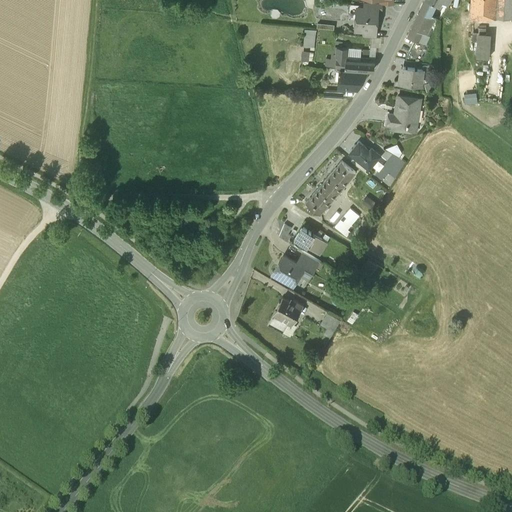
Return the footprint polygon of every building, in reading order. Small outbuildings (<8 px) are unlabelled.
[(436,3),(428,0),(424,0),(419,10),(430,15),(436,3)] [(511,0),(471,0),(471,13),(471,15),(511,16),(511,0)] [(379,2),(364,1),(363,8),(377,9),(377,10),(381,10),(382,3),(379,2)] [(363,8),(357,7),(356,18),(354,20),(353,24),(355,26),(355,28),(364,29),(376,30),(376,29),(377,10),(377,9),(363,8)] [(430,15),(419,10),(407,35),(417,40),(419,41),(430,15)] [(430,15),(419,41),(424,43),(428,36),(426,35),(434,16),(430,15)] [(490,57),(491,34),(487,34),(487,27),(480,27),(480,30),(474,30),(473,41),(477,41),(476,56),(490,57)] [(303,47),(316,47),(316,30),(303,29),(303,47)] [(376,30),(364,29),(363,35),(375,37),(376,29),(376,30)] [(419,41),(417,40),(407,61),(420,62),(427,45),(424,43),(419,41)] [(342,47),(337,47),(336,53),(335,53),(334,57),(336,57),(336,67),(345,68),(346,58),(347,48),(342,47)] [(301,51),(301,61),(309,61),(309,52),(301,51)] [(346,58),(345,68),(373,70),(375,61),(369,60),(369,57),(361,56),(361,60),(346,58)] [(407,61),(404,60),(403,66),(423,69),(424,63),(420,62),(407,61)] [(403,66),(402,73),(400,73),(399,82),(411,84),(412,80),(421,82),(423,69),(403,66)] [(365,70),(340,68),(339,70),(339,72),(339,81),(340,86),(357,87),(358,83),(361,81),(361,77),(364,74),(365,70)] [(411,84),(399,82),(394,81),(393,87),(410,90),(411,84)] [(420,98),(405,95),(405,96),(398,95),(395,113),(389,112),(387,123),(399,125),(398,128),(407,130),(408,123),(416,125),(420,98)] [(369,150),(359,141),(349,152),(355,157),(369,168),(380,155),(371,148),(369,150)] [(369,168),(355,157),(351,162),(364,173),(369,168)] [(355,173),(341,162),(329,176),(343,188),(355,173)] [(343,188),(329,176),(318,189),(332,201),(343,188)] [(318,189),(306,203),(320,215),(332,201),(318,189)] [(357,218),(349,211),(345,215),(353,222),(357,218)] [(353,222),(345,215),(342,219),(350,226),(353,222)] [(350,226),(342,219),(338,224),(346,230),(350,226)] [(346,230),(338,224),(334,228),(346,238),(350,233),(346,230)] [(291,229),(284,225),(279,237),(287,242),(291,237),(287,234),(291,229)] [(324,242),(303,228),(296,240),(316,254),(324,242)] [(317,261),(303,253),(297,263),(303,267),(301,270),(309,275),(317,261)] [(297,263),(283,255),(279,262),(280,262),(278,266),(277,266),(273,273),(285,281),(286,283),(289,285),(291,284),(292,285),(301,270),(303,267),(297,263)] [(292,303),(282,297),(268,322),(283,331),(287,323),(291,325),(293,322),(303,305),(293,300),(292,303)] [(340,320),(327,313),(320,324),(327,328),(333,332),(340,320)] [(333,332),(327,328),(324,334),(330,337),(333,332)]
